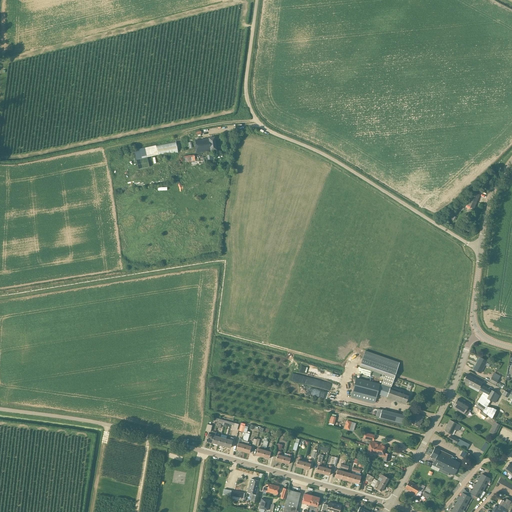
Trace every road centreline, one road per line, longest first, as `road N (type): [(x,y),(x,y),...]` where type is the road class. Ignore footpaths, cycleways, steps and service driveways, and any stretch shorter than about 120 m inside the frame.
road 1 (unclassified): [(390,503),(108,425),(0,410)]
road 2 (unclassified): [(481,247),(256,121),(245,89),(256,0)]
road 3 (unclassified): [(390,503),(479,333)]
